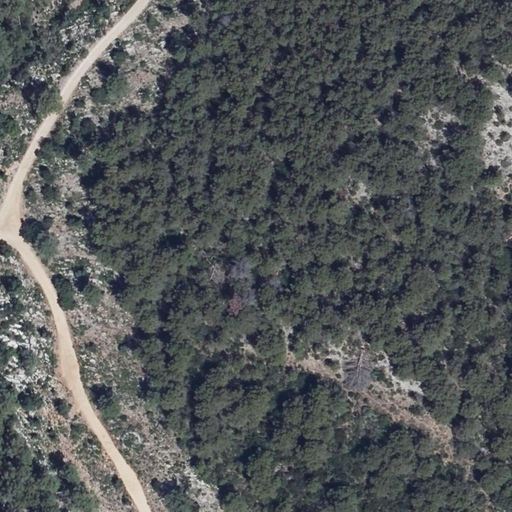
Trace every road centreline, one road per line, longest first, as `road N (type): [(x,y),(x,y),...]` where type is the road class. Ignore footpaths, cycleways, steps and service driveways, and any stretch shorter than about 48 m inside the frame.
road 1 (track): [(146,511),(91,414),(62,321),(0,223)]
road 2 (track): [(0,223),(86,63),(144,0)]
